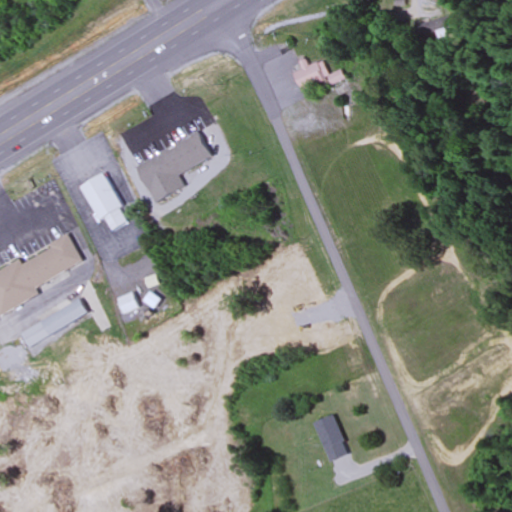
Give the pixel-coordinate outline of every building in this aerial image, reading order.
[(447,28),(453,28),(453,21),(422,21),(422,38),(447,38),(447,28)] [(332,81),(334,85),(349,81),(346,70),(332,74),(328,61),(308,67),(308,69),(297,73),(302,90),(332,81)] [(138,164),(156,203),(188,188),(181,174),(213,159),(201,134),(138,164)] [(85,185),(110,233),(131,222),(107,174),(85,185)] [(42,295),(38,287),(85,263),(72,236),(23,261),(23,260),(0,271),(0,313),(1,315),(42,295)] [(142,307),(136,293),(121,299),(126,313),(142,307)] [(92,314),(83,299),(25,332),(33,347),(92,314)] [(318,421),(330,462),(349,456),(338,415),(318,421)]
